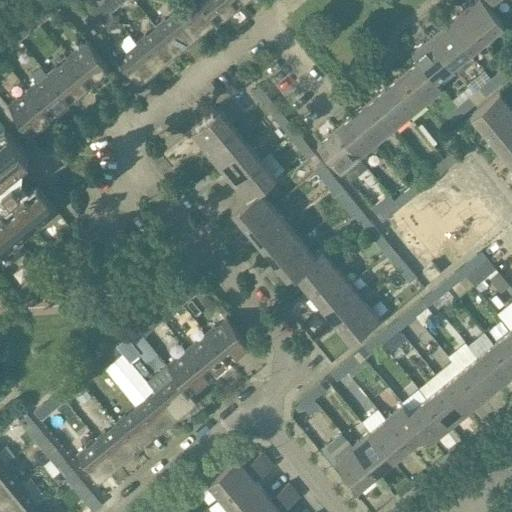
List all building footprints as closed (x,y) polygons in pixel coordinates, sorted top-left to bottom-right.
[(55,0),(49,0),(42,6),(49,14),(59,5),(55,0)] [(185,0),(176,8),(177,10),(197,33),(217,17),(202,0),(189,0),(187,3),(185,0)] [(202,0),(217,17),(236,1),(234,0),(202,0)] [(484,0),(473,0),(463,9),(485,36),(503,22),(484,0)] [(93,10),(84,17),(91,25),(111,9),(104,1),(93,10)] [(463,9),(446,22),(468,50),(485,36),(463,9)] [(165,16),(156,24),(158,26),(177,50),(197,33),(177,10),(167,19),(165,16)] [(32,14),(22,22),(28,30),(39,22),(32,14)] [(446,22),(429,36),(452,63),(458,72),(475,58),(468,50),(446,22)] [(146,33),(137,40),(139,42),(158,65),(177,50),(158,26),(147,35),(146,33)] [(13,29),(2,38),(9,46),(20,38),(13,29)] [(429,36),(412,50),(418,58),(434,78),(435,77),(452,63),(429,36)] [(76,48),(67,55),(69,57),(89,81),(108,65),(88,41),(78,50),(76,48)] [(126,49),(117,56),(138,82),(158,65),(139,42),(128,51),(126,49)] [(57,63),(48,71),(50,73),(69,96),(89,81),(69,57),(59,66),(57,63)] [(418,58),(401,72),(424,99),(441,85),(435,77),(434,78),(418,58)] [(502,68),(491,77),(497,84),(508,75),(502,68)] [(401,72),(385,85),(408,113),(424,99),(401,72)] [(37,79),(28,87),(30,89),(50,112),(69,96),(50,73),(39,81),(37,79)] [(491,77),(480,86),(486,93),(497,84),(491,77)] [(259,84),(253,89),(262,100),(268,95),(259,84)] [(385,85),(368,99),(391,126),(408,113),(385,85)] [(18,95),(8,103),(29,129),(50,112),(30,89),(20,98),(18,95)] [(511,105),(499,90),(471,112),(486,130),(511,108),(511,105)] [(268,95),(262,100),(271,111),(278,106),(268,95)] [(469,95),(458,104),(463,111),(475,102),(469,95)] [(368,99),(351,112),(374,140),(391,126),(368,99)] [(458,104),(446,114),(452,120),(463,111),(458,104)] [(219,106),(191,128),(206,146),(234,124),(219,106)] [(511,108),(486,130),(500,147),(511,136),(511,108)] [(351,112),(335,126),(357,154),(374,140),(351,112)] [(286,117),(280,122),(289,133),(296,128),(286,117)] [(234,124),(206,146),(220,163),(247,141),(234,124)] [(335,126),(317,140),(340,168),(348,178),(365,164),(357,154),(335,126)] [(0,175),(18,160),(28,152),(8,128),(0,134),(0,175)] [(296,128),(289,133),(299,145),(305,139),(304,138),(296,128)] [(511,136),(500,147),(511,162),(511,136)] [(247,141),(220,163),(233,180),(261,157),(247,141)] [(461,143),(449,153),(455,159),(466,150),(461,143)] [(315,151),(308,156),(317,168),(324,162),(315,151)] [(261,157),(233,180),(246,196),(247,197),(259,187),(260,187),(275,175),(261,157)] [(324,162),(317,168),(327,179),(333,174),(324,162)] [(438,162),(427,171),(433,178),(444,169),(438,162)] [(427,171),(416,180),(421,187),(433,178),(427,171)] [(37,183),(0,212),(0,252),(11,244),(9,242),(18,234),(20,236),(33,225),(32,223),(41,215),(43,218),(56,206),(37,183)] [(342,184),(336,190),(345,201),(351,196),(342,184)] [(246,196),(231,208),(246,226),(273,204),(260,187),(259,187),(247,197),(246,196)] [(405,189),(394,198),(400,205),(411,196),(405,189)] [(389,192),(377,201),(388,214),(400,205),(394,198),(389,192)] [(351,196),(345,201),(354,212),(361,207),(351,196)] [(273,204),(246,226),(259,243),(287,221),(273,204)] [(370,218),(363,223),(373,235),(379,229),(370,218)] [(287,221),(259,243),(273,259),(301,237),(287,221)] [(379,229),(373,235),(382,246),(389,241),(379,229)] [(60,235),(49,245),(57,254),(68,245),(60,235)] [(301,237),(273,259),(287,277),(295,271),(315,254),(314,254),(301,237)] [(44,247),(35,254),(44,265),(53,258),(44,247)] [(315,254),(295,271),(308,288),(336,265),(322,247),(314,254),(315,254)] [(397,251),(391,257),(400,268),(407,262),(397,251)] [(477,252),(465,262),(471,269),(482,259),(477,252)] [(34,257),(24,266),(32,275),(42,267),(34,257)] [(432,260),(422,269),(430,278),(440,269),(432,260)] [(407,262),(400,268),(409,279),(416,274),(407,262)] [(336,265),(308,288),(322,304),(349,281),(336,265)] [(498,269),(489,276),(501,290),(510,283),(498,269)] [(454,271),(443,280),(448,287),(460,278),(454,271)] [(195,277),(184,286),(191,294),(202,285),(195,277)] [(443,280),(432,289),(437,296),(448,287),(443,280)] [(349,281),(322,304),(336,321),(364,298),(363,298),(372,291),(365,283),(357,290),(349,281)] [(175,294),(164,303),(171,311),(182,302),(175,294)] [(364,298),(336,321),(350,338),(378,316),(364,298)] [(421,298),(409,307),(415,314),(427,305),(421,298)] [(511,301),(498,313),(509,327),(511,330),(511,301)] [(409,307),(398,317),(403,324),(415,314),(409,307)] [(156,309),(145,317),(152,326),(163,318),(156,309)] [(216,323),(206,331),(208,333),(227,356),(247,340),(228,317),(218,325),(216,323)] [(125,334),(125,335),(147,361),(158,352),(136,326),(125,334)] [(387,326),(376,335),(381,342),(392,333),(387,326)] [(511,330),(509,327),(493,340),(511,364),(511,330)] [(196,339),(187,347),(189,349),(208,372),(227,356),(208,333),(198,342),(196,339)] [(394,334),(384,343),(392,353),(402,344),(394,334)] [(376,335),(365,344),(370,351),(381,342),(376,335)] [(511,364),(493,340),(476,355),(499,382),(511,371),(511,364)] [(117,341),(106,350),(113,358),(123,349),(117,341)] [(176,355),(167,363),(174,373),(174,372),(188,388),(208,372),(189,349),(178,358),(176,355)] [(354,354),(342,363),(347,370),(359,360),(354,354)] [(476,355),(459,368),(482,396),(499,382),(476,355)] [(97,357),(86,366),(93,374),(104,365),(97,357)] [(167,363),(147,379),(155,388),(157,390),(176,414),(196,398),(188,388),(174,372),(174,373),(167,363)] [(336,368),(330,372),(336,379),(347,370),(342,363),(336,368)] [(459,368),(443,381),(466,410),(482,396),(459,368)] [(78,373),(67,382),(73,390),(85,381),(78,373)] [(320,381),(309,390),(314,397),(326,388),(320,381)] [(443,381),(426,395),(449,423),(466,410),(443,381)] [(58,389),(47,398),(63,417),(74,408),(58,389)] [(86,390),(79,396),(83,401),(90,395),(86,390)] [(144,397),(136,404),(137,406),(157,430),(176,414),(157,390),(146,399),(144,397)] [(309,390),(297,399),(303,406),(314,397),(309,390)] [(409,409),(426,429),(425,430),(431,438),(449,423),(426,395),(409,409)] [(403,402),(386,416),(409,443),(425,430),(426,429),(409,409),(403,402)] [(125,413),(116,420),(118,422),(137,446),(157,430),(137,406),(127,415),(125,413)] [(386,416),(369,429),(392,457),(409,443),(386,416)] [(35,420),(27,427),(35,438),(44,431),(35,420)] [(106,429),(97,436),(98,438),(118,462),(137,446),(118,422),(107,431),(106,429)] [(369,429),(353,443),(375,471),(392,457),(369,429)] [(86,445),(77,452),(98,478),(118,462),(98,438),(88,447),(86,445)] [(51,440),(42,446),(51,458),(60,451),(51,440)] [(353,443),(335,457),(358,485),(375,471),(353,443)] [(263,450),(251,459),(257,466),(268,456),(263,450)] [(237,454),(208,478),(219,492),(214,496),(216,499),(250,471),(237,454)] [(268,456),(257,466),(262,473),(274,463),(268,456)] [(67,460),(58,467),(67,478),(75,471),(67,460)] [(4,464),(0,467),(0,500),(20,484),(11,473),(13,471),(6,462),(4,464)] [(56,473),(55,479),(58,483),(65,477),(59,470),(56,473)] [(250,471),(216,499),(218,501),(223,498),(234,511),(264,487),(250,471)] [(83,480),(74,486),(83,497),(93,510),(101,503),(99,500),(91,491),(83,480)] [(289,481),(277,491),(283,497),(294,488),(289,481)] [(20,484),(0,500),(0,507),(3,511),(24,511),(36,503),(27,493),(29,491),(22,482),(20,484)] [(264,487),(234,511),(264,511),(276,503),(264,487)] [(294,488),(283,497),(288,504),(299,495),(294,488)] [(36,503),(24,511),(43,511),(45,511),(38,501),(36,503)] [(283,511),(276,503),(264,511),(283,511)]
